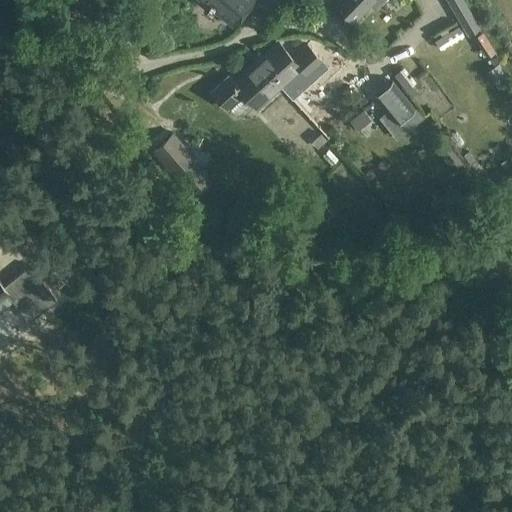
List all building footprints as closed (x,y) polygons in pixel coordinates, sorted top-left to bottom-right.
[(250,0),(201,0),(233,24),(250,0)] [(336,0),(334,3),(354,23),(376,0),(381,0),(383,2),(384,0),(336,0)] [(459,0),(450,6),(468,35),(479,28),(462,0),(459,0)] [(465,34),(459,25),(436,40),(441,49),(465,34)] [(496,51),(483,31),(475,36),(488,56),(496,51)] [(306,41),(291,56),(278,41),(257,60),(279,85),(300,65),(307,73),(323,59),(306,41)] [(492,59),(474,60),(475,73),(493,72),(492,59)] [(279,85),(257,60),(234,82),(229,77),(213,91),(228,108),(244,93),(256,106),(279,85)] [(414,84),(402,68),(394,74),(412,96),(418,91),(414,85),(414,84)] [(502,85),(510,79),(505,71),(493,78),(499,86),(502,85)] [(393,80),(375,94),(398,122),(416,107),(393,80)] [(354,131),(365,142),(375,132),(364,121),(354,131)] [(174,131),(152,147),(190,198),(213,179),(174,131)] [(450,144),(439,152),(447,163),(458,156),(450,144)] [(472,286),(505,267),(494,248),(476,258),(479,264),(464,272),(472,286)] [(45,308),(55,300),(29,267),(3,287),(0,283),(0,308),(12,299),(17,306),(24,300),(31,310),(41,303),(45,308)]
